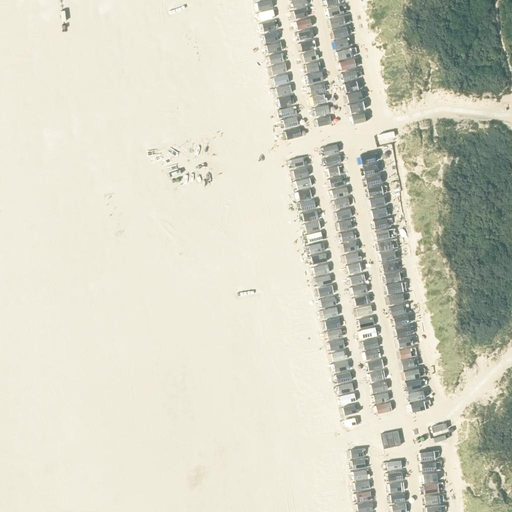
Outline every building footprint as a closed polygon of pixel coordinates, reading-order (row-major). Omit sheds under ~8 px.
[(255,0),(258,11),(272,8),(269,0),(255,0)] [(323,0),(327,15),(331,14),(329,7),(334,6),(332,0),(323,0)] [(285,139),(299,137),(286,74),(285,74),(272,11),(258,14),(280,120),(281,119),(285,139)] [(336,58),(349,56),(348,49),(335,50),(336,58)] [(383,97),(381,86),(361,90),(364,101),(383,97)] [(351,109),(349,99),(329,103),(331,114),(351,109)] [(351,123),(365,119),(363,111),(349,115),(351,123)] [(320,123),(317,112),(298,117),(300,127),(320,123)] [(377,133),(377,141),(394,140),(393,132),(377,133)] [(305,232),(319,229),(303,157),(288,160),(305,232)] [(333,208),(348,207),(347,199),(333,200),(333,208)] [(308,244),(306,244),(324,329),(338,326),(337,322),(328,324),(327,316),(335,315),(334,308),(318,233),(306,235),(308,244)] [(345,261),(358,261),(358,254),(355,254),(355,244),(347,244),(347,253),(345,253),(345,261)] [(387,304),(404,302),(402,292),(401,292),(400,281),(399,281),(397,271),(383,273),(387,304)] [(343,361),(341,349),(342,349),(340,339),(328,342),(332,362),(334,372),(335,372),(341,405),(342,405),(343,415),(356,412),(354,402),(346,360),(343,361)] [(418,380),(405,385),(407,390),(420,385),(418,380)] [(376,413),(390,411),(385,382),(371,384),(374,404),(375,404),(376,413)] [(421,390),(407,391),(408,400),(422,399),(421,390)] [(409,401),(410,411),(423,409),(421,400),(409,401)] [(346,425),(355,423),(354,417),(344,419),(346,425)] [(430,425),(431,431),(446,428),(445,422),(430,425)] [(387,435),(389,446),(409,442),(407,431),(387,435)] [(350,450),(352,469),(366,467),(363,448),(350,450)] [(384,462),(386,470),(401,467),(400,459),(384,462)] [(387,472),(388,492),(402,491),(401,471),(387,472)] [(422,485),(423,493),(438,491),(436,483),(422,485)] [(423,496),(425,504),(439,501),(437,493),(423,496)] [(370,511),(370,503),(357,503),(357,511),(370,511)]
